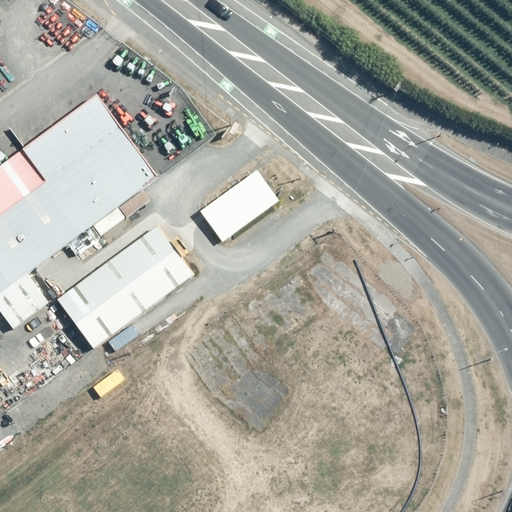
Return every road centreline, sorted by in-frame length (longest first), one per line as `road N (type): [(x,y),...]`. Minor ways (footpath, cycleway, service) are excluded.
road 1 (secondary): [(511,334),(478,284),(348,167),(279,86)]
road 2 (secondary): [(279,86),(511,211)]
road 3 (secondary): [(279,86),(168,0)]
